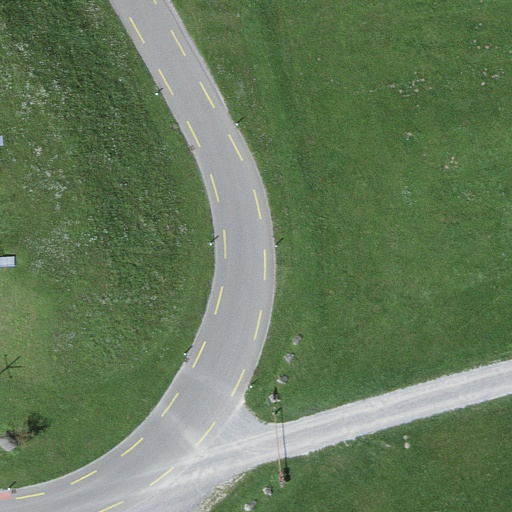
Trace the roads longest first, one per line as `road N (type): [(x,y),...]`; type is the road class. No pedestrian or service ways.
road 1 (unclassified): [(42,511),(114,486),(165,443),(216,375),(244,305),(246,231),(214,138),(138,0)]
road 2 (track): [(165,443),(200,458),(511,383)]
